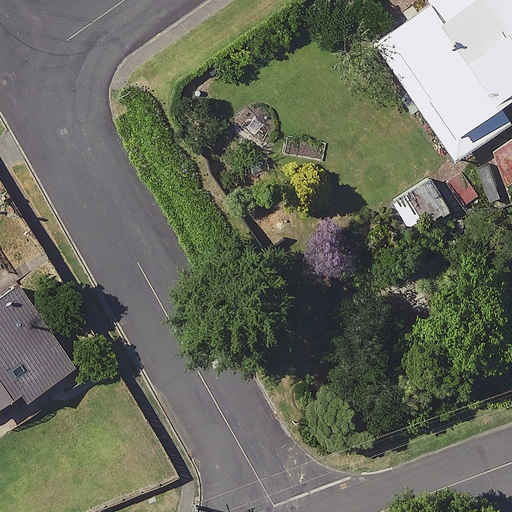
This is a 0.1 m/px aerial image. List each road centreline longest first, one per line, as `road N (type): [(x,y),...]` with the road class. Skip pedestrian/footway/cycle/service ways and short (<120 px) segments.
road 1 (residential): [(25,65),(277,511)]
road 2 (residential): [(386,511),(511,462)]
